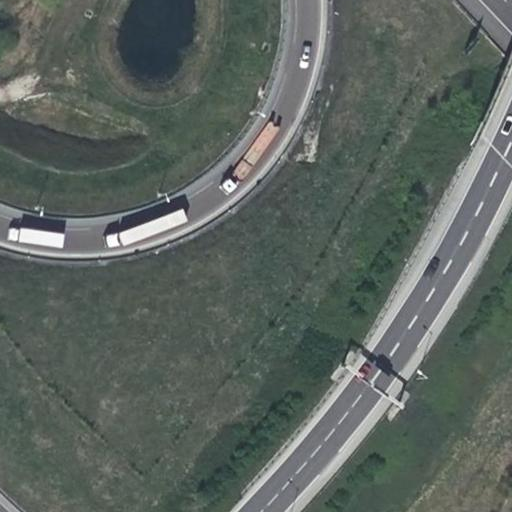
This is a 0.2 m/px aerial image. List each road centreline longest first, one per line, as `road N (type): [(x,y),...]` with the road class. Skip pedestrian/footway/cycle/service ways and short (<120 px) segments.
road 1 (trunk): [(257,511),(389,354),(511,133)]
road 2 (motorway): [(306,0),(304,43),(284,113),(216,194),(167,222),(116,236),(69,239),(0,226)]
